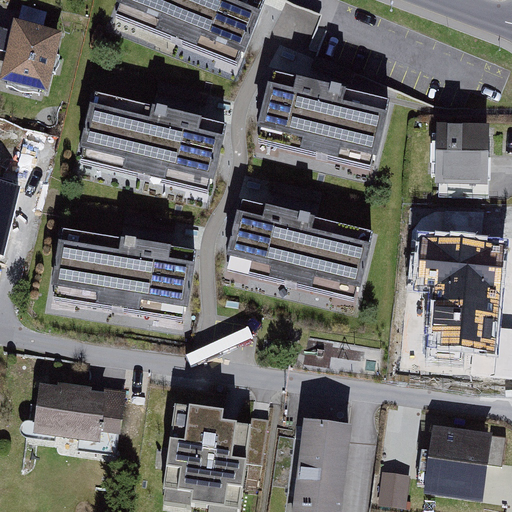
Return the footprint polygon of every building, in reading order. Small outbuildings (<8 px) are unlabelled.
[(235,57),(241,59),(262,3),(252,0),(115,0),(111,11),(116,13),(112,23),(231,68),(235,57)] [(0,80),(47,92),(62,31),(14,19),(0,73),(0,80)] [(392,101),(272,71),(257,130),(263,131),(260,141),(368,168),(370,158),(377,159),(392,101)] [(159,97),(206,105),(209,90),(162,81),(159,97)] [(83,153),(80,167),(204,196),(207,183),(213,184),(227,125),(92,94),(78,152),(83,153)] [(471,184),(471,128),(415,128),(415,185),(471,184)] [(0,253),(4,255),(21,186),(0,181),(0,253)] [(355,288),(361,289),(375,231),(240,198),(225,257),(230,258),(228,269),(353,299),(355,288)] [(181,324),(183,312),(185,312),(194,253),(58,232),(49,291),(55,292),(53,304),(181,324)] [(462,264),(461,284),(511,287),(511,250),(463,247),(462,264)] [(397,314),(414,316),(414,321),(437,323),(457,324),(461,284),(462,264),(419,260),(417,273),(400,272),(397,314)] [(457,324),(437,323),(434,370),(479,373),(482,326),(457,324)] [(104,393),(40,384),(34,433),(98,441),(104,393)] [(223,491),(233,413),(179,406),(169,484),(223,491)] [(335,511),(347,426),(303,420),(290,511),(335,511)] [(481,502),(491,435),(434,427),(424,494),(481,502)] [(379,507),(407,510),(411,476),(382,473),(379,507)]
